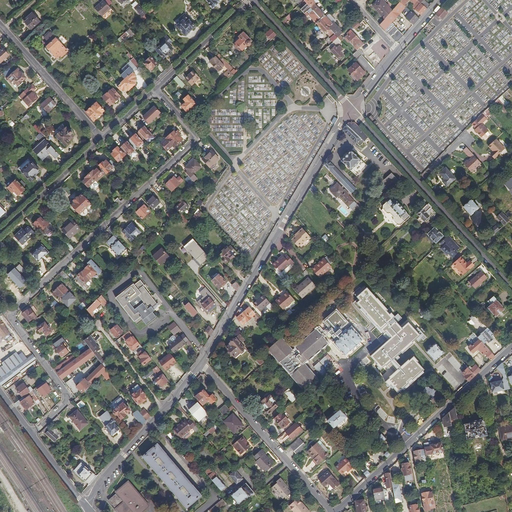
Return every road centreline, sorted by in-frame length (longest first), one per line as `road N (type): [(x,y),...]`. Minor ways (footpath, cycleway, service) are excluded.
road 1 (residential): [(31,432),(67,397),(11,311),(191,143),(191,131),(153,88)]
road 2 (tertiary): [(350,109),(200,364)]
road 3 (residential): [(350,109),(511,288)]
road 4 (tertiary): [(337,511),(511,347)]
road 5 (residential): [(333,511),(200,364)]
road 6 (tertiary): [(200,364),(86,506)]
road 7 (residential): [(0,23),(100,137)]
road 8 (residential): [(253,0),(350,109)]
road 9 (residential): [(100,137),(0,232)]
road 10 (residential): [(248,0),(153,88)]
